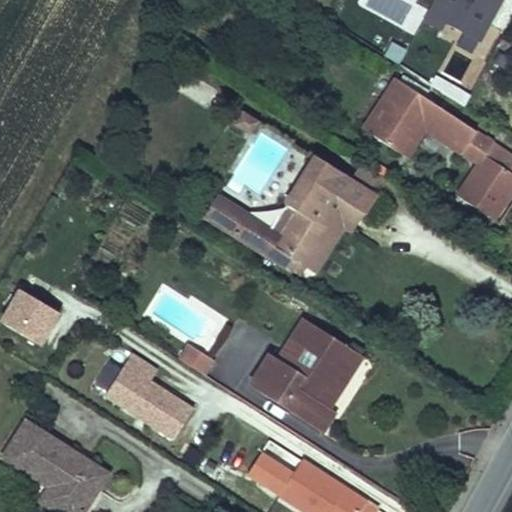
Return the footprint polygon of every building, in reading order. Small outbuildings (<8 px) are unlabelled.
[(442,19),(476,38),(496,0),(428,0),(419,17),(437,27),(442,19)] [(511,37),(503,32),(494,46),(511,58),(511,37)] [(401,49),(383,39),(376,52),(394,63),(401,49)] [(194,74),(183,92),(208,108),(219,90),(194,74)] [(511,148),(508,154),(398,83),(387,100),(373,122),(362,139),(397,161),(407,144),(415,149),(424,136),(469,166),(450,196),(485,218),(511,176),(511,148)] [(373,122),(387,100),(383,97),(369,120),(373,122)] [(242,107),(232,123),(250,134),(260,119),(242,107)] [(407,144),(397,161),(405,166),(415,149),(407,144)] [(283,227),(278,235),(217,197),(205,217),(292,272),(298,263),(305,267),(329,230),(324,227),(340,202),(363,217),(376,196),(314,156),(273,220),(283,227)] [(511,176),(485,218),(494,224),(511,195),(511,176)] [(353,232),(363,217),(340,202),(324,227),(329,230),(305,267),(314,273),(344,226),(353,232)] [(15,285),(0,315),(0,322),(42,343),(59,307),(15,285)] [(248,337),(226,372),(320,431),(334,407),(327,403),(312,394),(346,340),(282,300),(257,342),(248,337)] [(174,319),(164,334),(188,348),(197,333),(174,319)] [(360,349),(346,340),(312,394),(327,403),(360,349)] [(150,377),(157,367),(130,350),(101,395),(172,441),(194,406),(150,377)] [(107,363),(93,385),(102,391),(116,369),(107,363)] [(27,420),(5,455),(52,484),(67,494),(56,511),(58,511),(85,511),(102,487),(111,472),(27,420)] [(351,511),(360,498),(263,437),(241,473),(303,511),(351,511)] [(41,501),(56,511),(67,494),(52,484),(41,501)] [(95,511),(109,491),(102,487),(85,511),(95,511)]
